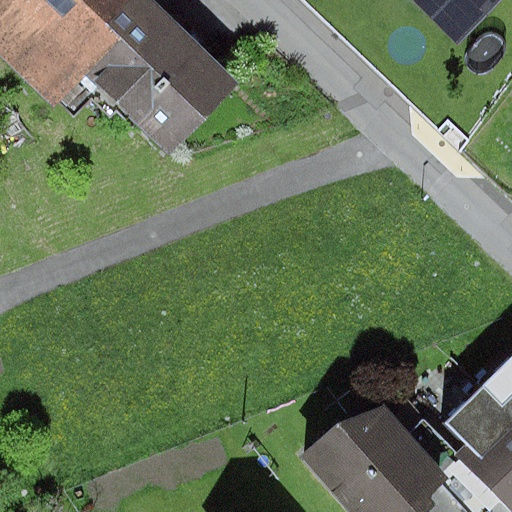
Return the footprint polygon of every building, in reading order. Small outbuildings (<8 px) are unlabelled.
[(154,0),(0,0),(0,36),(66,100),(87,80),(160,5),(154,0)] [(421,0),(461,38),(497,0),(421,0)] [(160,5),(87,80),(173,162),(245,87),(160,5)] [(511,361),(493,381),(511,399),(511,361)] [(469,448),(459,458),(511,509),(511,399),(493,381),(448,427),(469,448)] [(374,400),(304,458),(349,511),(424,511),(450,491),(374,400)]
